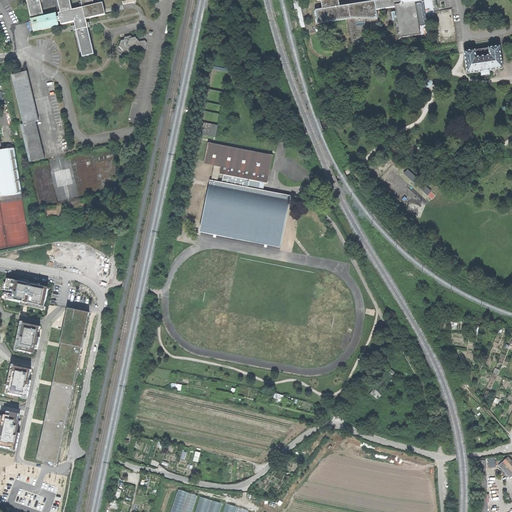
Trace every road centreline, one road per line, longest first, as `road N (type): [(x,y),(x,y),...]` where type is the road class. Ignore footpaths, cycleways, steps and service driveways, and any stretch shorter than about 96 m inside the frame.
road 1 (unclassified): [(511,448),(439,457),(320,426),(248,481),(225,487),(84,454),(73,446),(102,309),(95,288)]
road 2 (track): [(378,307),(426,397),(439,457)]
road 3 (residential): [(95,288),(110,274),(86,247),(67,242),(0,253)]
